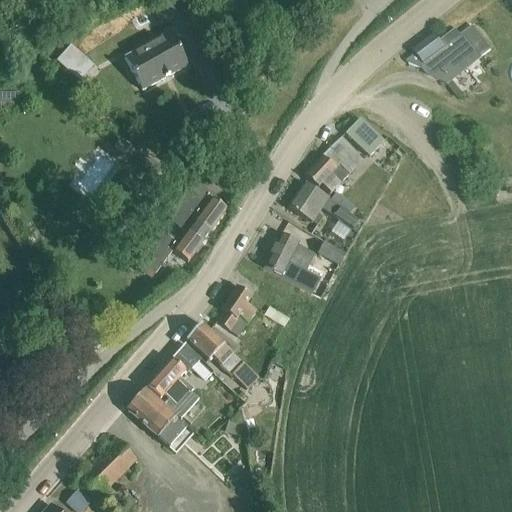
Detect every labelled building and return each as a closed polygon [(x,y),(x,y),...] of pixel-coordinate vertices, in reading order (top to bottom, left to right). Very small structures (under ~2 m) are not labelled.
[(481,56),(490,52),(475,21),(467,25),(481,56)] [(434,36),(403,59),(408,66),(417,59),(423,66),(424,68),(421,70),(427,78),(447,87),(482,61),(463,37),(461,38),(456,32),(440,44),(434,36)] [(124,60),(142,93),(187,68),(169,35),(124,60)] [(344,135),(368,159),(382,146),(359,121),(344,135)] [(319,187),(328,196),(362,162),(339,140),(303,177),(316,190),(319,187)] [(322,211),(353,233),(359,224),(303,185),(286,209),(311,226),(312,225),(316,228),(321,220),(317,217),(322,211)] [(160,232),(136,264),(153,277),(172,252),(173,253),(172,254),(186,264),(194,254),(196,256),(202,247),(200,246),(201,245),(201,244),(209,234),(226,212),(211,200),(194,188),(170,220),(187,232),(185,234),(186,235),(178,246),(160,232)] [(262,270),(312,296),(319,281),(287,264),(296,246),(279,237),(262,270)] [(319,254),(338,265),(343,258),(324,247),(319,254)] [(247,325),(255,313),(245,306),(251,298),(236,288),(219,312),(221,314),(215,324),(236,338),(246,325),(247,325)] [(268,309),(263,319),(283,330),(288,321),(268,309)] [(231,378),(246,392),(257,380),(242,366),(200,326),(185,342),(207,363),(211,359),(219,367),(218,368),(229,379),(231,378)] [(74,349),(87,360),(106,339),(92,327),(74,349)] [(204,382),(213,373),(184,347),(145,389),(159,401),(163,397),(167,401),(163,406),(180,421),(197,402),(189,394),(192,391),(178,379),(182,374),(185,376),(190,370),(204,382)] [(284,375),(272,369),(268,376),(271,380),(275,382),(281,382),(284,375)] [(156,439),(167,449),(185,430),(175,419),(144,391),(125,412),(156,440),(156,439)] [(103,493),(134,463),(115,444),(76,482),(100,506),(108,498),(103,493)]
